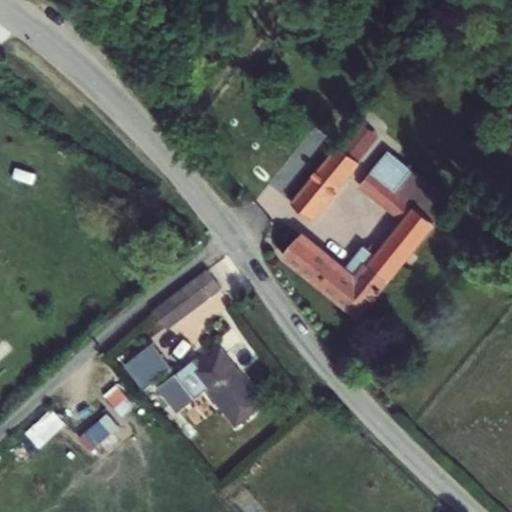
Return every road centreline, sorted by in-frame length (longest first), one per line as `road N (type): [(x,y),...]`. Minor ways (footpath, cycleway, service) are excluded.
road 1 (unclassified): [(230,238),(355,396),(468,511)]
road 2 (unclassified): [(0,11),(97,83),(230,238)]
road 3 (residential): [(0,442),(230,238)]
